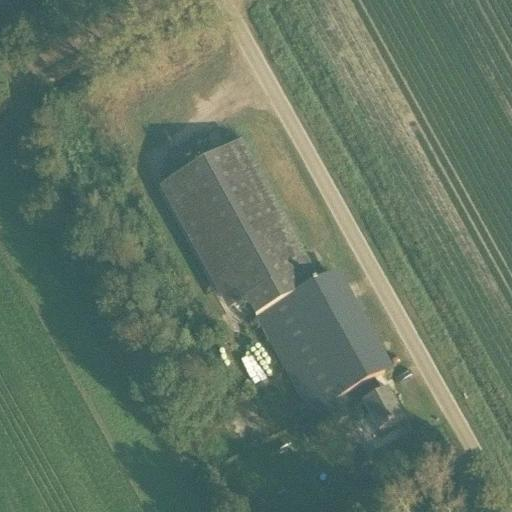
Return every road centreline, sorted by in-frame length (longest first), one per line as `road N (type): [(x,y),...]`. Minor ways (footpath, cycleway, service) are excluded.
road 1 (unclassified): [(507,511),(224,0)]
road 2 (track): [(162,0),(0,90)]
